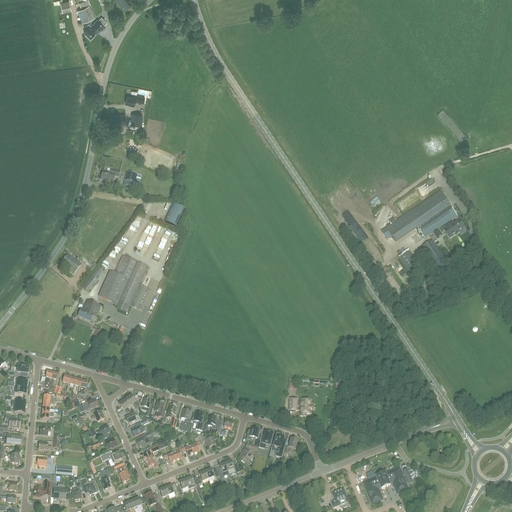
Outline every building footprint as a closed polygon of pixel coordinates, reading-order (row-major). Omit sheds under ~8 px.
[(125,10),(130,5),(125,0),(115,0),(120,7),(122,6),(125,10)] [(61,4),(63,13),(71,11),(69,2),(61,4)] [(89,6),(76,12),(81,24),(82,23),(84,29),(84,28),(88,25),(86,22),(94,18),(89,6)] [(57,20),(58,27),(72,25),(71,18),(57,20)] [(86,30),(83,32),(87,36),(86,37),(90,40),(94,36),(93,35),(95,33),(96,34),(101,29),(102,30),(105,27),(97,19),(91,26),(88,24),(88,25),(84,28),(86,30)] [(127,97),(125,104),(129,104),(129,105),(134,106),(135,102),(143,104),(145,98),(135,96),(133,95),(133,98),(127,97)] [(132,114),(132,125),(133,125),(139,126),(140,126),(140,115),(132,114)] [(110,115),(110,123),(118,123),(118,129),(123,129),(123,123),(124,123),(125,116),(110,115)] [(118,178),(119,173),(111,171),(111,174),(103,172),(101,180),(113,183),(115,177),(118,178)] [(137,194),(142,176),(127,173),(122,191),(137,194)] [(441,192),(386,229),(393,240),(415,225),(418,228),(424,238),(457,216),(442,195),(441,192)] [(176,227),(184,209),(173,204),(165,222),(176,227)] [(450,239),(456,235),(459,233),(463,230),(462,230),(465,228),(459,220),(453,224),(451,222),(444,227),(445,230),(444,230),(450,239)] [(434,234),(437,239),(442,236),(439,230),(434,234)] [(432,240),(421,248),(431,263),(434,261),(441,271),(444,276),(453,270),(449,265),(432,240)] [(410,252),(400,259),(411,276),(421,269),(410,252)] [(81,265),(69,255),(61,264),(74,275),(81,265)] [(138,286),(146,267),(123,256),(116,271),(116,270),(114,274),(110,272),(99,297),(117,306),(119,307),(118,310),(127,314),(130,306),(142,312),(151,292),(138,286)] [(97,281),(104,272),(100,268),(82,289),(88,294),(98,282),(97,281)] [(96,318),(100,307),(87,301),(83,311),(81,310),(78,317),(90,323),(93,316),(96,318)] [(98,341),(101,335),(102,332),(97,330),(96,333),(93,338),(98,341)] [(18,364),(17,373),(15,373),(14,377),(20,377),(21,374),(28,374),(29,374),(29,370),(28,370),(29,368),(23,367),(23,365),(18,364)] [(49,388),(53,373),(47,372),(44,384),(43,393),(47,393),(49,388)] [(52,389),(52,387),(54,381),(57,381),(58,375),(53,373),(49,388),(52,389)] [(10,387),(27,389),(27,386),(28,386),(28,383),(27,383),(27,382),(19,381),(20,378),(14,378),(13,383),(14,383),(14,387),(10,387)] [(75,386),(76,380),(70,378),(68,384),(75,386)] [(82,381),(80,388),(78,396),(77,399),(77,400),(79,400),(80,398),(83,398),(84,394),(86,389),(86,390),(88,383),(82,381)] [(27,389),(10,387),(14,387),(13,391),(10,391),(9,397),(18,398),(18,394),(26,395),(26,394),(27,394),(27,391),(26,391),(27,389)] [(44,396),(43,402),(56,403),(57,403),(61,404),(61,400),(57,400),(56,401),(55,401),(55,400),(50,400),(51,397),(48,397),(49,393),(47,393),(44,393),(44,396)] [(125,400),(130,406),(132,405),(136,410),(138,409),(140,404),(137,403),(137,404),(136,402),(131,395),(125,400)] [(77,400),(68,398),(73,409),(80,406),(77,400)] [(146,417),(149,418),(151,412),(154,403),(150,402),(150,401),(147,401),(148,399),(146,399),(145,400),(144,400),(142,408),(145,408),(144,411),(147,412),(146,417)] [(127,408),(130,406),(125,400),(119,405),(124,411),(127,415),(131,413),(127,408)] [(289,411),(298,411),(301,411),(300,417),(305,417),(305,414),(311,414),(311,412),(313,412),(313,406),(311,406),(311,401),(301,401),(301,404),(298,404),(298,400),(289,400),(289,411)] [(87,403),(82,405),(85,412),(90,410),(98,406),(95,401),(92,402),(92,401),(87,403)] [(154,412),(157,412),(161,414),(162,411),(164,405),(157,403),(154,412)] [(166,419),(167,419),(170,420),(172,415),(175,416),(176,413),(175,413),(176,408),(170,406),(167,414),(168,414),(166,418),(166,419)] [(136,414),(139,412),(137,410),(136,410),(133,412),(134,414),(125,418),(128,425),(136,422),(134,418),(137,416),(136,414)] [(188,432),(190,426),(187,426),(188,421),(190,412),(183,410),(181,419),(185,420),(182,430),(188,432)] [(161,414),(157,412),(155,417),(163,419),(163,417),(165,412),(162,411),(161,414)] [(87,419),(90,418),(91,420),(95,418),(97,423),(104,420),(100,412),(93,415),(92,412),(90,414),(90,413),(88,414),(80,418),(86,415),(87,419)] [(204,425),(201,424),(203,419),(201,419),(202,416),(196,414),(193,425),(197,426),(195,430),(202,432),(204,425)] [(6,416),(6,421),(9,421),(10,422),(9,428),(19,429),(20,420),(14,420),(14,418),(9,418),(10,417),(6,416)] [(218,423),(216,422),(216,419),(210,418),(208,427),(211,428),(212,426),(214,426),(217,427),(218,423)] [(220,420),(218,426),(217,433),(220,434),(222,425),(224,425),(224,428),(231,430),(233,424),(225,422),(223,421),(220,420)] [(50,432),(51,428),(44,427),(44,428),(41,428),(40,436),(47,437),(48,432),(50,432)] [(100,431),(97,432),(98,435),(101,434),(104,440),(108,438),(107,435),(107,434),(110,433),(107,427),(100,431)] [(142,434),(139,427),(131,431),(134,437),(142,434)] [(248,431),(247,435),(250,436),(250,437),(255,439),(257,439),(259,431),(252,429),(251,432),(248,431)] [(11,447),(11,445),(21,446),(21,438),(3,436),(3,433),(0,432),(0,442),(1,443),(4,443),(3,446),(11,447)] [(266,432),(265,436),(263,441),(260,441),(258,448),(264,449),(265,445),(269,446),(272,434),(270,433),(270,432),(267,432),(266,432)] [(146,439),(143,440),(136,443),(139,448),(142,447),(142,448),(150,444),(148,439),(151,437),(150,434),(144,436),(146,439)] [(200,436),(202,441),(204,440),(206,445),(208,445),(209,448),(215,446),(212,439),(207,441),(206,437),(204,438),(202,434),(201,436),(200,436)] [(282,458),(285,448),(287,441),(283,440),(284,437),(282,437),(283,436),(278,435),(278,436),(277,435),(274,447),(278,448),(276,456),(282,458)] [(190,447),(193,455),(199,452),(197,446),(200,445),(199,442),(202,441),(200,436),(197,437),(198,438),(194,439),(196,443),(196,445),(190,447)] [(284,453),(282,458),(285,459),(284,462),(286,462),(288,463),(289,459),(287,459),(286,458),(287,454),(288,452),(290,453),(291,449),(295,450),(298,441),(291,439),(288,448),(285,447),(284,452),(284,453)] [(109,442),(109,441),(108,440),(104,442),(108,450),(116,447),(113,440),(109,442)] [(93,451),(101,448),(99,443),(91,446),(93,451)] [(51,450),(51,447),(48,446),(48,444),(39,444),(39,451),(47,452),(47,450),(51,450)] [(180,446),(182,452),(185,451),(187,457),(193,455),(190,447),(185,449),(183,445),(180,446)] [(145,463),(153,459),(154,458),(152,453),(159,450),(158,446),(147,451),(148,454),(143,456),(145,463)] [(173,454),(176,462),(182,459),(179,453),(182,452),(180,446),(177,447),(179,452),(173,454)] [(241,457),(239,459),(245,464),(249,467),(252,464),(249,461),(254,455),(250,452),(245,448),(241,453),(243,455),(241,457)] [(106,454),(102,457),(104,462),(109,460),(109,461),(111,460),(113,464),(117,462),(122,460),(119,452),(114,455),(112,456),(108,458),(106,454)] [(170,464),(176,462),(173,454),(167,456),(166,455),(163,456),(165,459),(167,458),(170,464)] [(19,464),(19,460),(18,460),(18,455),(12,455),(12,456),(10,455),(10,459),(11,459),(11,464),(19,464)] [(46,467),(47,459),(38,459),(37,466),(46,467)] [(155,468),(158,467),(157,464),(155,465),(153,459),(145,463),(148,468),(154,466),(155,468)] [(238,473),(240,473),(236,463),(232,465),(231,461),(225,464),(228,471),(234,469),(236,474),(238,473)] [(109,468),(111,472),(121,468),(122,468),(124,473),(119,475),(123,483),(129,480),(127,475),(128,475),(123,462),(109,468)] [(225,464),(219,466),(220,470),(219,470),(221,476),(223,479),(225,479),(224,477),(224,476),(226,475),(226,474),(229,473),(228,472),(228,471),(225,464)] [(73,468),(56,467),(56,475),(72,477),(73,468)] [(374,478),(363,482),(364,485),(363,485),(371,503),(372,505),(383,500),(379,490),(381,489),(390,485),(392,484),(397,495),(408,490),(405,484),(407,483),(407,484),(411,482),(407,471),(403,472),(403,473),(401,474),(399,468),(391,471),(385,473),(376,476),(376,477),(377,479),(375,480),(374,478)] [(205,472),(208,480),(214,477),(211,469),(205,472)] [(202,482),(208,480),(205,472),(199,474),(202,482)] [(104,491),(110,488),(108,484),(109,484),(107,477),(104,478),(106,481),(101,483),(104,491)] [(185,480),(188,488),(189,490),(194,488),(194,487),(194,486),(194,485),(191,477),(185,480)] [(74,501),(75,501),(76,502),(77,502),(78,501),(81,500),(80,496),(81,496),(80,493),(84,492),(81,486),(78,478),(77,478),(73,478),(76,487),(77,492),(73,493),(73,494),(72,494),(71,495),(72,498),(73,499),(74,499),(74,501)] [(182,490),(188,488),(185,480),(179,482),(182,490)] [(197,486),(198,489),(197,489),(202,502),(203,501),(204,503),(205,502),(200,489),(199,485),(196,480),(194,481),(196,486),(197,486)] [(81,486),(84,492),(85,494),(88,492),(90,497),(91,496),(91,497),(94,496),(94,495),(96,494),(96,493),(99,492),(94,481),(89,483),(90,487),(87,488),(85,485),(81,486)] [(16,491),(17,483),(6,482),(6,485),(9,485),(9,491),(16,491)] [(35,489),(34,498),(42,498),(42,495),(43,495),(43,496),(49,497),(50,490),(51,484),(49,484),(47,484),(44,484),(44,486),(35,486),(35,489)] [(60,488),(59,500),(65,501),(66,500),(66,496),(69,496),(68,490),(66,489),(66,492),(63,491),(63,484),(61,484),(60,488)] [(165,488),(168,496),(174,493),(171,485),(165,488)] [(162,498),(168,496),(165,488),(159,490),(162,498)] [(332,503),(333,508),(334,508),(340,505),(345,503),(346,501),(345,498),(347,498),(344,490),(332,494),(335,502),(332,503)] [(15,504),(16,498),(8,497),(9,496),(1,496),(2,493),(0,493),(0,500),(1,500),(1,499),(7,500),(7,503),(15,504)] [(159,501),(157,496),(156,496),(158,499),(155,500),(154,497),(153,498),(151,493),(145,496),(150,507),(155,505),(157,511),(162,511),(163,511),(162,510),(159,503),(159,501)] [(131,502),(134,508),(138,507),(140,511),(142,510),(141,506),(141,505),(138,499),(131,502)] [(129,511),(129,510),(134,508),(131,502),(124,504),(126,511),(127,511),(126,511),(129,511)]
